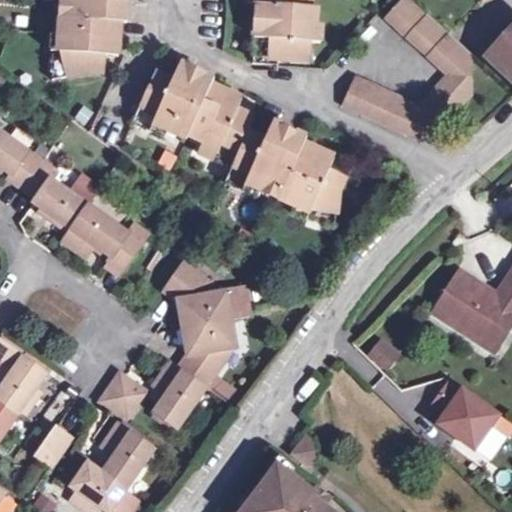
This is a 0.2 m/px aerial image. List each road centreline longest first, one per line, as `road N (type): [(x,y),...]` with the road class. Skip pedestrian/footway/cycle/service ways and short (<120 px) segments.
road 1 (residential): [(439,189),(373,251),(185,511)]
road 2 (residential): [(156,0),(156,26),(420,159),(439,189)]
road 3 (residential): [(27,258),(123,324),(89,376)]
road 4 (unknown): [(312,334),(433,446)]
road 5 (unknown): [(313,105),(353,66),(422,78)]
